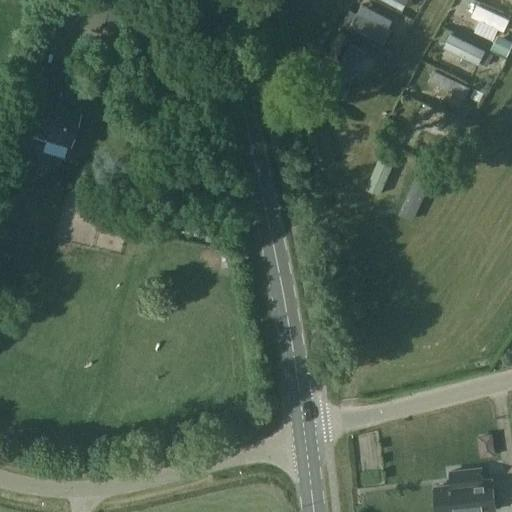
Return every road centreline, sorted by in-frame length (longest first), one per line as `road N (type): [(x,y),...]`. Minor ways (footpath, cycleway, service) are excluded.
road 1 (primary): [(305,442),(222,0)]
road 2 (unclassified): [(305,442),(98,495),(0,483)]
road 3 (unclassified): [(305,442),(327,428),(511,385)]
